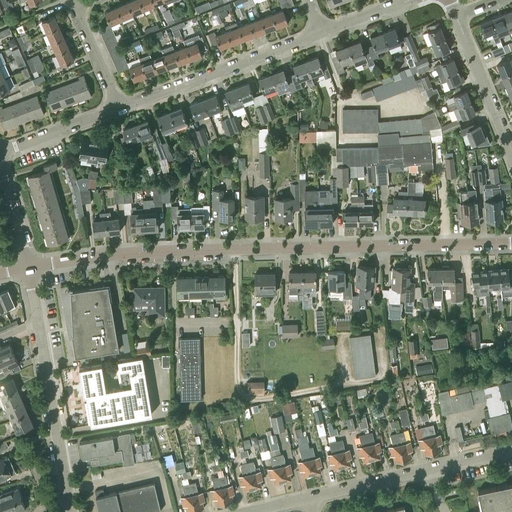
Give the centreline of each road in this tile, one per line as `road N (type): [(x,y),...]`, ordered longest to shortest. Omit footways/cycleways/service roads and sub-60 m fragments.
road 1 (residential): [(28,267),(170,250),(511,243)]
road 2 (track): [(234,249),(240,392),(260,399),(379,378)]
road 3 (residential): [(70,511),(28,267)]
road 4 (residential): [(118,108),(320,33)]
road 5 (residential): [(310,498),(511,450)]
road 6 (residential): [(511,154),(456,19)]
road 7 (residential): [(0,150),(118,108)]
